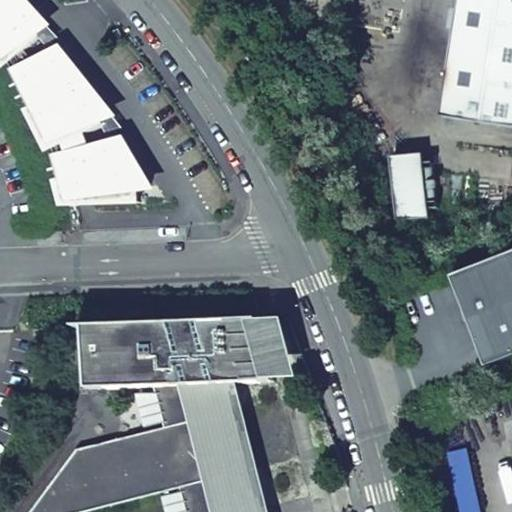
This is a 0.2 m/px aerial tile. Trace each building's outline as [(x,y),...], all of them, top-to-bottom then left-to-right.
[(24,0),(0,0),(0,55),(7,64),(49,27),(24,0)] [(305,0),(302,24),(327,28),(331,0),(305,0)] [(511,0),(461,0),(444,118),(511,127),(511,0)] [(64,53),(17,76),(53,147),(67,140),(79,134),(114,117),(64,53)] [(87,154),(79,134),(67,140),(73,158),(87,154)] [(73,158),(59,162),(70,208),(142,206),(142,192),(153,190),(125,144),(87,154),(73,158)] [(391,174),(407,237),(439,229),(437,219),(445,216),(434,174),(425,175),(423,166),(391,174)] [(511,257),(454,279),(488,370),(511,360),(511,257)] [(260,324),(202,326),(203,389),(276,386),(260,324)] [(202,326),(173,327),(175,390),(203,389),(202,326)] [(82,394),(175,390),(173,327),(79,331),(82,394)] [(281,511),(252,388),(175,390),(186,425),(80,454),(36,511),(84,511),(180,490),(186,511),(281,511)] [(448,455),(460,511),(480,511),(467,450),(448,455)]
